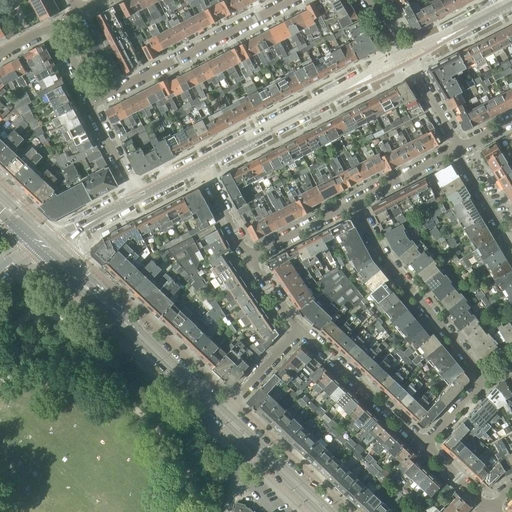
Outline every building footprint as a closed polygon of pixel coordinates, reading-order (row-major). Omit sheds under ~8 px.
[(60,13),(52,0),(28,0),(41,23),(60,13)] [(127,0),(120,4),(119,5),(126,18),(131,16),(138,30),(141,28),(142,28),(127,0)] [(137,0),(127,0),(142,28),(146,26),(145,25),(145,24),(144,24),(138,12),(142,10),(137,0)] [(147,0),(137,0),(142,10),(147,7),(150,14),(151,17),(152,19),(153,21),(158,19),(147,0)] [(158,1),(157,0),(147,0),(158,19),(161,17),(157,9),(157,10),(154,4),(158,1)] [(167,0),(157,0),(158,1),(160,0),(163,0),(168,9),(172,8),(167,0)] [(167,0),(172,8),(173,10),(177,8),(176,6),(173,1),(173,2),(172,0),(167,0)] [(196,16),(202,29),(211,25),(200,5),(200,3),(198,0),(197,0),(192,0),(193,2),(190,4),(192,9),(196,7),(200,14),(196,16)] [(210,5),(218,21),(226,16),(217,0),(215,0),(209,3),(210,5)] [(217,0),(226,16),(234,12),(228,0),(217,0)] [(228,0),(234,12),(242,8),(238,0),(228,0)] [(238,0),(242,8),(250,4),(248,0),(238,0)] [(318,0),(314,3),(318,11),(337,0),(318,0)] [(350,4),(347,0),(337,0),(318,11),(321,16),(320,17),(322,19),(325,17),(323,13),(327,11),(333,8),(335,12),(350,4)] [(428,0),(431,4),(439,19),(448,14),(440,0),(428,0)] [(452,0),(440,0),(448,14),(457,9),(452,0)] [(452,0),(457,9),(466,4),(464,0),(452,0)] [(407,1),(398,7),(412,30),(415,31),(421,28),(413,13),(409,6),(407,1)] [(200,5),(211,25),(218,21),(210,5),(206,7),(204,3),(200,5)] [(313,20),(317,18),(320,24),(322,29),(322,30),(322,29),(318,31),(321,35),(322,38),(330,34),(326,26),(324,23),(322,19),(320,17),(321,16),(318,11),(314,3),(305,7),(307,11),(313,20)] [(324,23),(326,26),(354,12),(350,4),(335,12),(331,14),(333,18),(324,23)] [(431,4),(422,9),(430,23),(439,19),(431,4)] [(116,6),(96,17),(101,27),(116,19),(113,13),(118,11),(116,6)] [(422,9),(413,13),(421,28),(430,23),(422,9)] [(300,14),(310,34),(314,32),(310,26),(315,23),(313,20),(307,11),(300,14)] [(185,13),(195,33),(202,29),(196,16),(192,18),(189,12),(185,13)] [(330,34),(332,33),(341,29),(359,20),(354,12),(326,26),(330,34)] [(180,24),(187,37),(195,33),(185,13),(181,15),(185,21),(180,24)] [(292,18),(299,32),(303,30),(306,36),(311,44),(313,43),(314,42),(313,39),(310,34),(300,14),(292,18)] [(295,42),(297,48),(299,51),(301,50),(305,48),(307,47),(306,45),(301,47),(298,40),(295,34),(299,32),(292,18),(284,23),(295,42)] [(101,27),(106,36),(121,28),(123,27),(121,23),(119,24),(116,19),(101,27)] [(169,22),(179,41),(187,37),(180,24),(178,19),(174,21),(173,20),(169,22)] [(344,35),(349,44),(368,34),(360,21),(348,27),(342,30),(344,35)] [(164,32),(171,45),(179,41),(169,22),(166,23),(169,30),(164,32)] [(277,27),(284,40),(288,38),(291,44),(295,42),(284,23),(277,27)] [(153,30),(163,50),(171,45),(164,32),(160,34),(155,24),(151,26),(153,30)] [(284,59),(286,58),(287,57),(283,48),(279,42),(284,40),(277,27),(269,30),(284,59)] [(106,36),(111,45),(126,38),(128,37),(125,32),(124,33),(121,28),(106,36)] [(3,33),(5,37),(7,40),(14,36),(10,29),(3,33)] [(332,33),(334,38),(335,39),(344,35),(342,30),(341,29),(332,33)] [(148,40),(156,54),(163,50),(153,30),(150,32),(153,38),(148,40)] [(276,63),(277,62),(284,59),(269,30),(261,34),(268,48),(272,46),(278,57),(274,59),(276,63)] [(495,35),(502,49),(511,44),(504,30),(495,35)] [(111,45),(116,55),(130,47),(136,44),(139,42),(136,37),(134,33),(131,35),(133,38),(127,41),(126,38),(111,45)] [(322,38),(325,42),(325,43),(334,38),(332,33),(330,34),(322,38)] [(254,38),(268,67),(276,63),(274,59),(270,61),(266,54),(270,52),(268,48),(261,34),(254,38)] [(349,44),(358,61),(378,50),(368,34),(349,44)] [(139,42),(146,56),(149,61),(157,57),(156,54),(148,40),(147,38),(143,40),(140,35),(136,37),(139,42)] [(485,40),(492,54),(502,49),(495,35),(485,40)] [(246,42),(253,56),(257,54),(264,69),(268,67),(254,38),(246,42)] [(322,38),(314,42),(313,43),(315,46),(315,47),(325,42),(322,38)] [(485,40),(476,44),(484,58),(492,54),(485,40)] [(238,47),(253,75),(258,72),(260,71),(259,67),(254,69),(248,58),(253,56),(246,42),(238,47)] [(315,46),(313,43),(311,44),(307,47),(305,48),(306,51),(315,46)] [(43,44),(17,58),(21,64),(46,51),(43,44)] [(340,48),(348,64),(352,62),(353,63),(358,61),(349,44),(340,48)] [(484,58),(476,44),(467,49),(475,63),(484,58)] [(116,55),(121,64),(135,56),(137,55),(135,51),(133,52),(130,47),(116,55)] [(244,68),(249,77),(250,76),(253,75),(238,47),(230,51),(237,64),(238,64),(238,63),(241,62),(244,68)] [(330,53),(340,70),(344,68),(345,66),(348,64),(340,48),(330,53)] [(458,53),(466,68),(475,63),(467,49),(458,53)] [(50,58),(46,51),(21,64),(23,68),(26,66),(28,64),(30,68),(36,66),(50,58)] [(233,66),(237,64),(230,51),(222,55),(234,77),(234,76),(235,76),(236,79),(239,78),(233,66)] [(321,58),(330,74),(333,72),(335,73),(340,70),(330,53),(321,58)] [(459,78),(459,77),(456,73),(466,68),(458,53),(448,59),(455,72),(456,73),(459,78)] [(235,78),(234,76),(234,77),(222,55),(215,59),(222,72),(226,70),(229,76),(231,80),(235,78)] [(135,56),(121,64),(126,73),(149,61),(146,56),(141,58),(142,59),(140,60),(139,60),(140,61),(138,61),(137,59),(135,56)] [(14,62),(11,63),(23,86),(24,88),(26,86),(21,76),(26,74),(23,68),(21,64),(17,58),(14,59),(14,62)] [(26,75),(28,78),(53,64),(50,58),(36,66),(38,69),(30,74),(30,73),(26,75)] [(286,58),(284,59),(277,62),(279,66),(288,61),(286,58)] [(312,63),(321,80),(326,77),(326,76),(330,74),(321,58),(312,63)] [(218,74),(222,72),(215,59),(207,62),(218,82),(221,81),(218,74)] [(303,67),(311,83),(315,82),(316,82),(321,80),(312,63),(310,59),(301,64),(303,67)] [(448,59),(439,64),(446,76),(455,72),(448,59)] [(498,66),(501,72),(510,67),(511,67),(509,62),(508,60),(499,64),(499,65),(498,66)] [(218,84),(218,82),(207,62),(199,67),(206,80),(208,84),(211,82),(214,86),(218,84)] [(277,62),(276,63),(268,67),(269,70),(270,71),(272,70),(279,66),(277,62)] [(11,63),(3,67),(11,81),(15,79),(17,84),(19,87),(23,86),(11,63)] [(36,77),(39,83),(44,80),(58,73),(53,64),(28,78),(29,81),(36,77)] [(428,73),(434,83),(446,76),(439,64),(429,69),(428,73)] [(3,67),(0,68),(0,80),(3,85),(4,85),(7,83),(10,88),(12,90),(15,88),(14,86),(13,86),(11,81),(3,67)] [(202,82),(206,80),(199,67),(192,71),(202,90),(206,89),(202,82)] [(294,72),(303,89),(307,87),(308,85),(311,83),(303,67),(294,72)] [(501,72),(503,76),(511,72),(510,67),(501,72)] [(205,95),(202,90),(192,71),(184,75),(191,88),(195,86),(200,97),(196,99),(199,103),(202,101),(203,101),(204,101),(207,99),(205,95)] [(285,77),(293,93),(296,91),(298,92),(303,89),(294,72),(285,77)] [(434,83),(445,101),(460,93),(475,85),(472,81),(470,76),(466,78),(461,81),(459,77),(459,78),(456,73),(455,72),(446,76),(434,83)] [(501,72),(493,76),(492,76),(495,81),(504,77),(503,76),(501,72)] [(38,83),(42,90),(61,80),(58,73),(44,80),(39,83),(38,83)] [(187,90),(191,88),(184,75),(177,78),(187,98),(189,103),(193,101),(187,90)] [(486,79),(483,81),(486,86),(495,82),(495,81),(492,76),(486,79)] [(275,82),(284,99),(289,96),(289,95),(293,93),(285,77),(275,82)] [(475,85),(480,83),(482,82),(479,77),(472,81),(475,85)] [(183,100),(187,98),(177,78),(169,83),(176,96),(180,94),(183,100)] [(176,96),(169,83),(167,79),(159,83),(169,102),(174,112),(176,115),(184,111),(182,108),(178,110),(172,98),(176,96)] [(42,90),(36,93),(38,98),(46,94),(64,85),(61,80),(42,90)] [(231,86),(233,90),(242,85),(240,81),(237,83),(231,86)] [(394,87),(403,104),(404,106),(404,108),(407,114),(410,120),(424,112),(405,81),(394,87)] [(482,82),(480,83),(484,91),(488,90),(486,86),(483,81),(482,82)] [(266,87),(274,103),(278,101),(280,101),(284,99),(275,82),(266,87)] [(165,104),(169,102),(159,83),(151,87),(165,112),(168,110),(165,104)] [(219,87),(220,87),(222,91),(230,87),(228,84),(227,83),(219,87)] [(46,94),(50,102),(68,92),(64,85),(46,94)] [(222,91),(223,94),(226,93),(233,90),(231,86),(230,87),(222,91)] [(166,116),(165,112),(151,87),(144,91),(151,104),(155,102),(161,114),(163,118),(166,116)] [(257,92),(266,109),(271,106),(271,104),(274,103),(266,87),(257,92)] [(389,91),(386,93),(394,108),(403,104),(394,87),(390,89),(389,91)] [(511,92),(510,89),(501,94),(509,108),(511,106),(511,92)] [(153,108),(151,104),(144,91),(136,95),(146,115),(148,117),(151,115),(148,110),(153,108)] [(222,91),(214,95),(213,96),(214,99),(223,94),(222,91)] [(50,102),(54,109),(72,100),(68,92),(50,102)] [(257,92),(247,96),(256,112),(258,111),(259,112),(266,109),(257,92)] [(381,94),(376,96),(385,113),(394,108),(386,93),(383,94),(381,94)] [(450,110),(461,104),(465,102),(460,93),(445,101),(446,101),(450,110)] [(501,94),(493,98),(500,113),(509,108),(501,94)] [(143,117),(146,115),(136,95),(128,99),(135,113),(140,110),(143,117)] [(247,96),(239,101),(247,118),(252,116),(253,114),(256,112),(247,96)] [(371,100),(368,102),(376,118),(385,113),(376,96),(372,99),(371,100)] [(18,103),(15,106),(14,107),(16,110),(27,104),(31,102),(28,97),(21,101),(18,103)] [(493,98),(483,103),(491,118),(500,113),(493,98)] [(131,115),(135,113),(128,99),(121,103),(133,126),(136,124),(131,115)] [(189,103),(191,107),(194,106),(198,103),(199,103),(196,99),(189,103)] [(54,109),(58,117),(76,108),(72,100),(54,109)] [(239,101),(229,106),(238,122),(241,120),(243,121),(247,118),(239,101)] [(362,103),(358,106),(367,123),(376,118),(368,102),(364,104),(362,103)] [(129,129),(133,126),(121,103),(113,107),(120,121),(124,118),(127,125),(129,129)] [(181,107),(182,108),(184,111),(185,110),(189,109),(191,107),(189,103),(181,107)] [(483,103),(474,108),(481,123),(491,118),(483,103)] [(16,110),(20,115),(22,118),(30,112),(31,111),(27,104),(16,110)] [(461,104),(450,110),(452,110),(463,130),(465,131),(473,127),(466,112),(465,113),(464,111),(461,104)] [(219,108),(220,111),(229,128),(234,125),(234,123),(238,122),(229,106),(226,108),(225,105),(219,108)] [(353,110),(349,112),(357,128),(367,123),(358,106),(353,108),(353,110)] [(116,123),(120,121),(113,107),(105,111),(117,135),(121,133),(119,129),(116,123)] [(76,108),(58,117),(51,120),(55,128),(62,125),(80,115),(76,108)] [(474,108),(466,112),(473,127),(481,123),(474,108)] [(185,110),(184,111),(176,115),(178,119),(187,114),(185,110)] [(220,111),(211,115),(219,131),(223,130),(224,130),(229,128),(220,111)] [(4,117),(1,115),(0,113),(0,121),(2,120),(7,125),(10,123),(11,124),(16,119),(9,112),(4,117)] [(27,124),(35,120),(30,112),(22,118),(27,124)] [(344,113),(340,115),(348,132),(357,128),(349,112),(346,114),(344,113)] [(399,118),(402,123),(407,121),(410,120),(407,114),(400,118),(399,118)] [(23,128),(24,129),(28,125),(27,124),(22,118),(20,115),(16,119),(11,124),(19,132),(23,128)] [(61,131),(63,134),(84,123),(80,115),(62,125),(64,129),(61,131)] [(211,115),(202,120),(211,137),(215,135),(216,133),(219,131),(211,115)] [(334,119),(331,121),(339,137),(348,132),(340,115),(335,118),(334,119)] [(390,123),(391,125),(393,128),(402,123),(399,118),(390,123)] [(32,131),(33,130),(38,127),(40,126),(36,119),(35,120),(27,124),(28,125),(31,130),(32,131)] [(190,121),(193,125),(201,141),(204,139),(206,140),(211,137),(202,120),(201,121),(200,120),(195,122),(194,119),(190,121)] [(326,122),(321,125),(330,142),(339,137),(331,121),(327,123),(326,122)] [(66,142),(73,138),(88,131),(84,123),(63,134),(66,142)] [(151,123),(143,127),(145,131),(151,128),(153,127),(151,124),(151,123)] [(430,132),(427,133),(434,147),(442,143),(431,124),(427,126),(430,132)] [(193,125),(183,130),(192,147),(197,145),(198,143),(201,141),(193,125)] [(316,129),(312,131),(321,147),(330,142),(321,125),(316,127),(316,129)] [(142,126),(134,130),(137,135),(145,131),(143,127),(142,126)] [(38,127),(33,130),(37,138),(42,135),(38,127)] [(151,128),(145,131),(149,138),(155,135),(151,128)] [(397,134),(400,140),(411,160),(418,156),(411,141),(407,144),(404,137),(401,132),(399,128),(395,129),(397,134)] [(397,134),(395,129),(387,134),(389,138),(397,134)] [(134,130),(127,133),(130,139),(135,136),(137,135),(134,130)] [(183,130),(174,135),(183,151),(186,149),(188,149),(192,147),(183,130)] [(419,130),(416,131),(426,152),(434,147),(427,133),(422,136),(419,130)] [(0,154),(19,135),(14,131),(9,136),(4,132),(0,136),(0,135),(0,154)] [(69,146),(71,149),(92,138),(88,131),(73,138),(75,143),(69,146)] [(137,135),(135,136),(151,168),(162,163),(150,140),(149,138),(145,131),(137,135)] [(307,132),(303,135),(311,152),(321,147),(312,131),(309,133),(307,132)] [(415,139),(411,141),(418,156),(426,152),(416,131),(412,133),(415,139)] [(130,139),(127,133),(122,136),(121,133),(117,135),(121,143),(130,139)] [(40,140),(42,144),(49,140),(46,134),(38,138),(39,140),(40,140)] [(3,169),(3,170),(17,155),(12,151),(23,139),(19,135),(0,154),(0,168),(1,169),(3,169)] [(155,137),(150,140),(162,163),(164,162),(164,161),(174,157),(165,139),(163,135),(156,139),(155,137)] [(174,135),(165,139),(174,157),(179,154),(179,152),(183,151),(174,135)] [(297,139),(294,141),(302,157),(311,152),(303,135),(298,137),(297,139)] [(151,168),(135,136),(130,139),(121,143),(137,173),(140,173),(140,174),(151,168)] [(78,150),(81,154),(96,146),(92,138),(71,149),(72,153),(78,150)] [(365,142),(363,139),(354,143),(356,147),(360,146),(363,144),(365,142)] [(400,147),(395,149),(403,164),(411,160),(400,140),(397,141),(400,147)] [(289,142),(284,144),(293,161),(302,157),(294,141),(291,142),(289,142)] [(47,151),(48,152),(52,150),(48,142),(42,145),(43,146),(47,151)] [(382,152),(378,154),(387,172),(395,168),(383,145),(382,142),(378,144),(381,149),(382,152)] [(387,143),(383,145),(395,168),(403,164),(395,149),(391,152),(388,145),(387,143)] [(485,157),(487,161),(501,153),(502,152),(497,143),(495,143),(485,148),(482,150),(482,151),(481,151),(482,152),(481,154),(483,157),(485,157)] [(279,148),(276,150),(284,166),(293,161),(284,144),(280,146),(279,148)] [(344,148),(345,149),(347,152),(348,152),(351,150),(352,150),(354,148),(352,144),(344,148)] [(367,160),(363,162),(370,176),(378,172),(365,147),(363,144),(360,146),(364,154),(367,160)] [(368,145),(365,147),(378,172),(381,171),(383,174),(387,172),(378,154),(374,156),(371,150),(368,145)] [(63,160),(67,167),(72,164),(87,157),(98,151),(96,146),(81,154),(67,161),(63,160)] [(8,174),(13,178),(37,153),(32,148),(23,158),(19,153),(17,155),(3,170),(4,170),(4,172),(6,175),(7,175),(8,174)] [(336,153),(336,154),(337,157),(343,154),(345,153),(347,152),(345,149),(336,153)] [(271,151),(266,154),(275,171),(284,166),(276,150),(272,152),(271,151)] [(98,151),(87,157),(90,162),(101,156),(98,151)] [(65,152),(60,155),(63,160),(67,161),(81,154),(68,157),(65,152)] [(21,187),(22,187),(35,173),(31,168),(42,157),(37,153),(13,178),(17,182),(17,184),(19,187),(21,187)] [(491,167),(493,171),(507,163),(501,153),(487,161),(488,162),(487,164),(489,167),(491,167)] [(261,158),(257,159),(266,175),(275,171),(266,154),(261,156),(261,158)] [(53,158),(56,162),(59,167),(62,170),(67,167),(63,160),(60,155),(53,158)] [(351,158),(362,180),(370,176),(363,162),(359,164),(355,156),(354,155),(351,157),(351,158)] [(81,181),(91,200),(116,187),(114,184),(115,183),(102,158),(96,162),(100,171),(97,173),(98,175),(91,179),(89,176),(81,181)] [(336,158),(332,160),(347,188),(355,184),(347,170),(343,172),(340,166),(336,158)] [(351,168),(347,170),(355,184),(362,180),(351,158),(348,159),(347,159),(351,168)] [(252,161),(248,163),(257,180),(266,175),(257,159),(254,161),(252,161)] [(336,176),(332,178),(339,192),(347,188),(332,160),(329,162),(333,170),(336,176)] [(242,167),(239,169),(248,185),(257,180),(248,163),(243,165),(242,167)] [(308,167),(308,168),(310,171),(312,170),(317,168),(319,167),(317,163),(308,167)] [(495,176),(497,180),(511,171),(507,163),(493,171),(495,175),(495,176)] [(62,170),(71,188),(80,205),(91,200),(81,181),(72,164),(67,167),(62,170)] [(437,183),(439,187),(440,187),(442,186),(442,185),(456,176),(450,166),(443,171),(442,170),(434,175),(439,182),(437,183)] [(299,172),(301,176),(302,176),(306,173),(310,171),(308,168),(299,172)] [(321,184),(316,186),(324,200),(331,196),(321,176),(317,168),(312,170),(316,178),(317,178),(321,184)] [(233,172),(230,174),(239,190),(248,185),(239,169),(237,169),(234,170),(233,172)] [(27,192),(31,196),(52,174),(47,170),(40,177),(35,173),(22,187),(23,188),(23,190),(22,190),(25,192),(27,192)] [(502,185),(504,189),(511,183),(511,171),(497,180),(500,185),(502,185)] [(290,177),(291,178),(292,181),(301,176),(299,172),(290,177)] [(221,179),(236,209),(246,204),(244,201),(239,190),(230,174),(230,173),(221,177),(221,179)] [(302,176),(306,184),(316,204),(324,200),(316,186),(312,188),(310,183),(311,182),(306,173),(302,176)] [(40,207),(53,192),(54,191),(50,186),(57,179),(52,174),(31,196),(35,200),(35,202),(40,207)] [(321,176),(331,196),(339,192),(332,178),(330,174),(325,176),(325,174),(321,176)] [(444,192),(447,197),(464,187),(457,176),(456,177),(456,176),(442,185),(442,186),(440,187),(439,187),(438,187),(442,194),(444,192)] [(425,179),(414,185),(423,202),(424,205),(435,200),(427,183),(425,179)] [(305,192),(301,194),(303,198),(311,212),(315,209),(313,206),(316,204),(306,184),(302,186),(305,192)] [(414,185),(403,191),(411,206),(418,203),(419,205),(423,202),(414,185)] [(274,190),(272,187),(272,186),(263,191),(265,195),(269,193),(274,190)] [(451,200),(454,206),(470,197),(464,187),(447,197),(449,201),(451,200)] [(53,192),(40,207),(52,218),(55,218),(80,205),(71,188),(57,196),(53,192)] [(186,196),(183,197),(192,215),(198,227),(200,231),(216,222),(199,189),(198,189),(198,190),(186,196)] [(294,191),(291,193),(303,216),(311,212),(303,198),(301,194),(297,196),(296,194),(295,194),(294,191)] [(403,191),(392,196),(400,212),(407,208),(408,210),(412,208),(411,206),(403,191)] [(276,212),(272,214),(279,228),(287,224),(275,200),(273,196),(271,194),(271,192),(267,194),(268,196),(271,202),(276,212)] [(292,204),(287,206),(295,220),(303,216),(291,193),(287,195),(288,197),(292,204)] [(392,196),(383,201),(392,219),(395,217),(394,215),(400,212),(392,196)] [(177,202),(174,203),(182,220),(192,215),(183,197),(177,200),(177,202)] [(455,215),(457,219),(474,209),(472,204),(473,203),(470,197),(454,206),(453,207),(456,214),(455,215)] [(278,199),(275,200),(287,224),(295,220),(287,206),(283,208),(280,202),(278,199)] [(392,219),(383,201),(371,207),(379,223),(386,219),(387,221),(392,219)] [(168,205),(163,207),(172,225),(182,220),(174,203),(170,205),(168,205)] [(257,205),(258,207),(271,232),(279,228),(272,214),(270,210),(266,212),(261,203),(257,205)] [(236,209),(240,216),(251,210),(247,204),(246,204),(236,209)] [(158,212),(154,214),(163,230),(172,225),(163,207),(158,210),(158,212)] [(258,216),(254,218),(257,222),(264,236),(271,232),(258,207),(255,209),(258,216)] [(429,215),(431,220),(435,217),(442,213),(440,209),(429,215)] [(461,222),(465,228),(480,219),(474,209),(457,219),(460,223),(461,222)] [(404,219),(406,222),(417,216),(415,213),(404,219)] [(149,215),(144,217),(153,235),(163,230),(154,214),(150,215),(149,215)] [(138,222),(135,224),(143,240),(153,235),(144,217),(139,220),(138,222)] [(330,245),(332,245),(330,239),(354,227),(350,220),(348,220),(348,219),(320,234),(324,242),(325,242),(331,253),(330,254),(334,262),(337,260),(336,256),(333,251),(330,245)] [(467,235),(470,239),(487,229),(480,219),(465,228),(469,234),(467,235)] [(435,226),(434,225),(432,220),(423,225),(426,231),(435,226)] [(102,266),(129,238),(138,247),(142,251),(147,246),(143,240),(135,224),(134,222),(113,233),(103,239),(102,238),(98,243),(97,244),(91,250),(92,250),(92,255),(91,255),(92,256),(102,265),(102,266)] [(257,222),(246,228),(253,242),(264,236),(257,222)] [(392,248),(406,236),(402,230),(404,229),(402,225),(400,226),(396,228),(392,230),(385,234),(392,248)] [(108,230),(110,234),(118,231),(116,226),(108,230)] [(198,227),(188,232),(190,236),(200,231),(198,227)] [(339,241),(341,247),(359,237),(354,227),(330,239),(332,245),(339,241)] [(445,240),(446,240),(451,237),(452,236),(451,236),(454,235),(452,232),(447,235),(445,233),(446,232),(443,227),(438,231),(440,233),(442,236),(445,240)] [(204,236),(209,245),(213,243),(214,244),(219,242),(218,240),(224,237),(220,229),(204,236)] [(474,242),(478,249),(493,240),(487,229),(470,239),(472,243),(474,242)] [(188,232),(179,237),(181,241),(190,236),(188,232)] [(334,262),(330,254),(324,242),(320,234),(311,238),(319,252),(322,258),(326,256),(330,264),(333,263),(334,262)] [(392,248),(399,257),(414,244),(411,240),(410,242),(406,236),(392,248)] [(179,237),(169,242),(171,246),(181,241),(179,237)] [(211,249),(213,254),(228,246),(224,237),(218,240),(219,242),(214,244),(213,243),(209,245),(203,247),(205,252),(211,249)] [(345,253),(347,257),(365,248),(359,237),(341,247),(342,247),(344,246),(347,253),(345,253)] [(452,250),(457,247),(451,237),(446,240),(452,250)] [(109,270),(113,274),(138,247),(129,238),(102,266),(107,270),(109,270)] [(199,278),(196,274),(197,273),(198,272),(196,270),(199,262),(195,253),(199,251),(191,238),(168,250),(169,252),(178,262),(184,270),(188,274),(191,277),(194,281),(199,289),(200,288),(204,286),(201,281),(203,279),(201,276),(199,278)] [(313,263),(317,271),(318,270),(319,270),(322,268),(318,260),(315,254),(319,252),(311,238),(302,243),(313,263)] [(499,250),(493,240),(478,249),(471,253),(477,263),(482,260),(499,250)] [(171,246),(169,242),(160,247),(162,251),(171,246)] [(407,266),(423,252),(425,251),(417,242),(414,244),(399,257),(407,266)] [(317,271),(313,263),(302,243),(296,246),(299,254),(302,260),(301,261),(302,262),(305,267),(310,264),(314,273),(317,271)] [(122,282),(138,265),(150,253),(147,246),(142,251),(138,247),(113,274),(115,275),(115,277),(119,282),(121,282),(122,282)] [(209,260),(213,267),(217,264),(218,266),(223,263),(222,261),(226,258),(225,256),(231,252),(228,246),(213,254),(209,256),(211,259),(209,260)] [(300,259),(301,261),(302,260),(299,254),(296,246),(267,261),(267,264),(271,270),(288,259),(288,260),(294,257),(296,262),(297,261),(300,259)] [(458,260),(459,260),(463,257),(457,247),(452,250),(454,253),(456,256),(458,260)] [(361,280),(363,283),(379,270),(372,261),(371,259),(365,248),(347,257),(349,262),(351,261),(355,268),(356,267),(359,271),(358,273),(362,278),(361,280)] [(168,250),(157,255),(156,256),(160,260),(162,258),(169,252),(168,250)] [(486,263),(490,270),(505,261),(499,250),(482,260),(484,264),(486,263)] [(199,262),(203,260),(199,251),(195,253),(199,262)] [(414,269),(417,273),(433,260),(430,256),(428,258),(423,252),(407,266),(411,271),(414,269)] [(215,277),(218,275),(232,266),(226,258),(222,261),(223,263),(218,266),(217,264),(213,267),(208,271),(210,274),(212,272),(215,277)] [(271,270),(277,279),(292,269),(288,264),(290,263),(288,260),(288,259),(271,270)] [(417,273),(425,282),(439,271),(434,265),(436,263),(433,260),(417,273)] [(128,287),(131,290),(156,265),(152,261),(143,270),(138,265),(122,282),(122,283),(123,283),(122,284),(127,289),(128,287)] [(492,277),(495,281),(511,271),(505,261),(490,270),(494,276),(492,277)] [(184,270),(178,262),(173,267),(180,274),(184,270)] [(140,301),(154,286),(157,283),(152,279),(161,269),(156,265),(131,290),(136,295),(136,297),(140,301)] [(218,275),(224,283),(228,280),(229,281),(233,278),(232,277),(237,274),(232,266),(218,275)] [(277,279),(284,290),(301,279),(298,275),(297,276),(292,269),(277,279)] [(192,279),(191,277),(188,274),(184,270),(180,274),(188,283),(192,279)] [(317,329),(319,331),(341,308),(343,305),(348,301),(354,307),(357,304),(361,301),(364,299),(340,270),(339,271),(336,272),(331,275),(325,278),(323,279),(321,280),(316,283),(323,293),(319,296),(298,310),(303,317),(304,317),(313,325),(312,326),(317,329)] [(370,293),(370,294),(387,280),(379,270),(363,283),(367,287),(368,286),(373,291),(370,293)] [(425,282),(433,291),(448,278),(445,275),(444,276),(439,271),(425,282)] [(492,283),(499,293),(511,285),(511,271),(495,281),(492,283)] [(224,283),(229,291),(243,282),(237,274),(232,277),(233,278),(229,281),(228,280),(224,283)] [(284,290),(292,301),(307,291),(302,284),(312,278),(309,274),(301,279),(284,290)] [(146,305),(150,309),(175,283),(170,278),(159,290),(154,286),(140,301),(144,305),(146,305)] [(433,291),(440,300),(454,289),(449,283),(451,282),(448,278),(433,291)] [(373,301),(376,304),(392,292),(384,283),(387,280),(370,294),(375,299),(373,301)] [(197,294),(201,291),(200,290),(199,289),(194,281),(191,284),(197,294)] [(223,295),(229,303),(239,296),(239,297),(244,294),(243,292),(247,289),(243,282),(229,291),(223,295)] [(154,315),(158,319),(173,303),(168,299),(180,287),(175,283),(150,309),(155,313),(154,315)] [(505,295),(509,301),(511,298),(511,285),(499,293),(499,294),(501,297),(505,295)] [(203,294),(204,296),(209,293),(206,289),(204,286),(200,288),(200,289),(200,290),(201,291),(201,292),(203,294)] [(237,303),(240,307),(253,298),(247,289),(243,292),(244,294),(239,297),(239,296),(229,303),(232,307),(237,303)] [(440,300),(448,310),(463,297),(460,293),(459,295),(454,289),(440,300)] [(201,292),(201,291),(195,296),(203,303),(207,300),(204,296),(203,294),(201,292)] [(292,301),(298,310),(319,296),(316,293),(311,296),(307,291),(292,301)] [(383,310),(385,312),(399,301),(392,292),(376,304),(378,307),(377,308),(380,313),(383,310)] [(484,296),(480,299),(482,302),(483,302),(487,309),(492,306),(488,300),(487,299),(486,299),(484,296)] [(448,316),(453,322),(466,310),(469,308),(465,302),(466,301),(463,297),(448,310),(451,314),(448,316)] [(240,318),(245,315),(250,312),(250,313),(255,310),(253,308),(258,305),(253,298),(240,307),(242,311),(237,314),(240,318)] [(203,303),(210,310),(212,308),(210,304),(207,300),(203,303)] [(165,321),(168,324),(181,311),(185,307),(181,303),(180,305),(175,301),(173,303),(158,319),(162,322),(165,321)] [(215,312),(219,309),(214,301),(210,304),(212,308),(215,312)] [(361,301),(357,304),(363,311),(367,309),(364,305),(364,304),(361,301)] [(388,319),(391,323),(407,310),(399,301),(385,312),(390,318),(388,319)] [(245,315),(250,323),(264,314),(258,305),(253,308),(255,310),(250,313),(250,312),(245,315)] [(337,326),(334,324),(339,319),(339,318),(341,315),(342,316),(348,309),(343,305),(341,308),(319,331),(326,337),(337,326)] [(185,307),(181,311),(168,324),(168,325),(168,327),(170,330),(172,329),(175,331),(192,314),(185,307)] [(453,322),(460,331),(475,318),(473,314),(474,313),(470,307),(469,308),(466,310),(453,322)] [(216,320),(219,318),(215,312),(212,308),(210,310),(209,311),(216,320)] [(215,312),(219,318),(220,320),(224,317),(219,309),(215,312)] [(181,337),(183,339),(196,325),(198,323),(203,318),(195,310),(192,314),(175,331),(175,332),(175,334),(178,337),(181,337)] [(396,325),(401,331),(415,319),(407,310),(391,323),(394,326),(396,325)] [(332,343),(338,349),(354,333),(352,330),(365,317),(361,313),(357,318),(356,317),(332,343)] [(252,333),(256,331),(260,328),(261,329),(265,326),(264,324),(268,320),(264,314),(250,323),(253,327),(249,329),(252,333)] [(326,337),(332,343),(356,317),(353,314),(347,320),(344,323),(344,324),(340,329),(337,326),(326,337)] [(224,326),(226,328),(231,324),(229,320),(228,321),(225,317),(224,317),(220,320),(224,326)] [(486,320),(490,326),(494,323),(490,317),(486,320)] [(221,329),(224,326),(220,320),(219,318),(216,320),(214,321),(221,329)] [(460,331),(468,340),(481,329),(477,323),(478,322),(475,318),(460,331)] [(404,338),(407,341),(422,329),(415,319),(401,331),(405,337),(404,338)] [(499,331),(501,335),(506,342),(507,344),(511,341),(511,327),(509,323),(507,319),(500,323),(501,325),(497,327),(497,328),(499,331)] [(256,331),(261,338),(275,329),(268,320),(264,324),(265,326),(261,329),(260,328),(256,331)] [(226,328),(227,329),(232,333),(233,334),(236,332),(231,324),(226,328)] [(188,343),(190,346),(203,332),(196,325),(183,339),(183,342),(185,344),(188,343)] [(232,333),(227,329),(224,333),(227,335),(221,341),(223,343),(232,333)] [(261,338),(257,341),(263,351),(278,335),(275,329),(261,338)] [(338,349),(345,355),(367,332),(363,329),(357,335),(357,336),(354,333),(338,349)] [(413,352),(416,349),(433,335),(430,338),(422,329),(407,341),(410,345),(408,347),(413,352)] [(468,340),(475,349),(491,337),(488,333),(486,334),(481,329),(468,340)] [(195,350),(198,353),(211,340),(203,332),(190,346),(191,347),(191,349),(193,351),(195,350)] [(345,355),(352,362),(367,345),(364,342),(365,341),(365,342),(370,336),(367,332),(345,355)] [(420,362),(425,357),(441,344),(433,335),(416,349),(416,350),(415,350),(419,355),(412,361),(416,366),(416,365),(420,362)] [(491,337),(475,349),(483,359),(490,353),(491,354),(498,349),(492,342),(494,340),(491,337)] [(202,358),(206,361),(219,347),(211,340),(198,353),(199,354),(198,356),(200,358),(202,358)] [(220,378),(221,377),(244,353),(248,348),(247,348),(243,344),(240,341),(239,340),(234,346),(229,351),(226,354),(213,368),(212,369),(220,377),(219,377),(220,378)] [(352,362),(358,368),(380,345),(379,344),(380,342),(378,340),(370,348),(367,345),(352,362)] [(248,348),(244,353),(253,361),(263,351),(257,341),(247,348),(248,348)] [(358,368),(364,374),(375,362),(372,359),(377,354),(383,348),(385,350),(388,346),(383,341),(380,345),(358,368)] [(430,360),(434,365),(448,354),(441,344),(425,357),(428,361),(430,360)] [(300,346),(294,353),(314,372),(320,365),(312,357),(300,346)] [(210,365),(213,368),(226,354),(219,347),(206,361),(206,363),(208,365),(210,365)] [(244,353),(221,377),(230,386),(253,361),(244,353)] [(294,353),(287,360),(299,371),(303,367),(311,375),(314,372),(294,353)] [(364,374),(371,380),(393,357),(389,354),(383,360),(378,365),(375,362),(364,374)] [(437,372),(440,376),(456,363),(448,354),(434,365),(439,371),(437,372)] [(377,386),(384,392),(400,376),(409,366),(412,362),(406,356),(402,360),(405,363),(403,366),(402,366),(396,372),(396,373),(391,378),(388,375),(377,386)] [(371,380),(377,386),(388,375),(393,369),(390,366),(396,360),(393,357),(371,380)] [(287,360),(281,366),(297,382),(302,386),(304,383),(302,380),(302,381),(295,375),(299,371),(287,360)] [(445,378),(449,384),(463,372),(456,363),(440,376),(443,380),(445,378)] [(304,383),(302,386),(299,388),(299,389),(302,391),(305,388),(312,380),(316,383),(327,372),(320,365),(314,372),(311,375),(304,383)] [(281,366),(275,373),(284,382),(286,384),(290,380),(294,384),(297,382),(281,366)] [(384,392),(390,398),(401,387),(398,384),(412,369),(409,366),(400,376),(384,392)] [(327,372),(316,383),(312,388),(318,394),(323,390),(334,378),(327,372)] [(451,386),(440,397),(447,404),(469,381),(468,381),(468,379),(469,379),(463,372),(449,384),(451,386)] [(275,373),(266,382),(275,391),(280,386),(284,382),(275,373)] [(390,398),(397,404),(412,388),(418,381),(421,378),(419,376),(418,377),(417,376),(404,390),(401,387),(390,398)] [(334,378),(323,390),(326,393),(322,397),(325,400),(340,384),(334,378)] [(397,404),(403,411),(414,399),(411,396),(416,391),(422,385),(418,381),(412,388),(397,404)] [(432,381),(429,384),(435,389),(438,386),(432,381)] [(498,385),(495,389),(503,397),(511,411),(511,402),(511,403),(508,398),(511,395),(504,381),(498,385)] [(252,408),(256,411),(270,396),(275,391),(266,382),(247,402),(253,408),(252,408)] [(340,384),(325,400),(328,403),(332,398),(336,402),(347,390),(340,384)] [(495,389),(480,404),(496,420),(499,417),(494,413),(499,408),(502,405),(506,411),(505,411),(510,419),(511,417),(511,411),(503,397),(495,389)] [(347,390),(336,402),(339,405),(335,410),(338,412),(353,396),(347,390)] [(403,411),(410,417),(431,394),(428,391),(417,402),(414,399),(403,411)] [(410,417),(416,423),(427,411),(424,408),(434,397),(431,394),(410,417)] [(301,399),(307,404),(308,406),(312,401),(305,395),(301,399)] [(256,411),(264,418),(278,404),(270,396),(256,411)] [(353,396),(338,412),(341,415),(345,411),(349,414),(360,402),(353,396)] [(307,404),(301,399),(299,397),(295,401),(303,408),(307,404)] [(427,411),(416,423),(422,428),(424,428),(447,404),(440,397),(427,411)] [(360,402),(349,414),(352,418),(346,424),(349,427),(366,408),(360,402)] [(264,418),(272,426),(286,411),(281,406),(278,404),(264,418)] [(480,404),(474,411),(485,422),(488,419),(494,423),(496,420),(480,404)] [(366,408),(349,427),(352,430),(358,423),(362,427),(373,415),(366,408)] [(272,426),(280,433),(297,414),(293,418),(286,411),(272,426)] [(474,411),(468,417),(488,436),(494,441),(497,439),(482,425),(485,422),(474,411)] [(280,433),(287,441),(301,426),(297,421),(301,417),(297,414),(280,433)] [(323,419),(327,424),(331,420),(325,414),(321,418),(323,419)] [(373,415),(362,427),(365,430),(359,437),(362,439),(364,437),(379,421),(373,415)] [(440,446),(447,452),(461,437),(462,437),(468,430),(473,435),(474,434),(477,431),(482,436),(486,439),(488,436),(468,417),(440,446)] [(327,430),(330,427),(327,424),(323,419),(320,422),(327,430)] [(327,424),(330,427),(331,427),(334,430),(338,425),(331,419),(331,420),(327,424)] [(379,421),(364,437),(367,440),(371,435),(375,439),(386,427),(379,421)] [(506,435),(511,431),(508,426),(506,423),(501,426),(503,429),(506,435)] [(287,441),(295,448),(309,433),(301,426),(287,441)] [(334,430),(335,430),(341,436),(345,432),(338,426),(334,430)] [(386,427),(375,439),(378,442),(371,450),(374,452),(392,433),(386,427)] [(502,437),(506,435),(503,429),(497,432),(502,437)] [(447,452),(453,458),(465,446),(462,443),(469,436),(472,439),(475,436),(474,434),(473,435),(468,430),(462,437),(461,437),(447,452)] [(295,448),(303,456),(317,441),(309,433),(295,448)] [(392,433),(374,452),(377,455),(384,448),(387,451),(399,439),(392,433)] [(335,437),(343,444),(346,441),(338,434),(335,437)] [(399,439),(387,451),(391,455),(387,459),(390,461),(405,445),(399,439)] [(501,440),(497,442),(511,468),(511,452),(509,455),(501,440)] [(303,456),(311,463),(325,448),(317,441),(303,456)] [(343,445),(352,452),(355,449),(346,441),(343,444),(343,445)] [(460,464),(466,470),(478,458),(475,456),(484,445),(480,442),(475,449),(460,464)] [(498,461),(498,462),(504,471),(506,475),(511,471),(511,468),(497,442),(493,444),(502,459),(498,461)] [(354,448),(360,454),(364,450),(358,444),(354,448)] [(405,445),(390,461),(387,464),(390,467),(397,460),(400,463),(412,451),(405,445)] [(453,458),(460,464),(475,449),(472,446),(468,449),(465,446),(453,458)] [(311,463),(319,470),(333,456),(325,448),(311,463)] [(355,449),(352,452),(359,459),(362,456),(355,449)] [(412,451),(400,463),(404,467),(397,474),(400,477),(418,458),(412,451)] [(466,470),(473,476),(487,461),(492,456),(489,453),(484,458),(481,455),(478,458),(466,470)] [(319,470),(327,478),(341,463),(333,456),(319,470)] [(418,458),(400,477),(399,478),(406,484),(422,467),(419,464),(421,463),(417,459),(418,458)] [(473,476),(479,483),(491,471),(490,470),(487,467),(490,464),(487,461),(473,476)] [(491,471),(479,483),(485,488),(487,488),(502,473),(504,471),(498,462),(490,470),(491,471)] [(327,478),(335,485),(348,470),(341,463),(327,478)] [(378,471),(379,473),(382,470),(375,463),(372,466),(378,471)] [(406,484),(398,491),(401,494),(406,488),(407,489),(413,481),(417,485),(428,473),(422,467),(406,484)] [(335,485),(343,493),(357,479),(348,470),(335,485)] [(428,473),(417,485),(421,488),(414,495),(417,498),(419,495),(435,479),(428,473)] [(343,493),(351,501),(365,486),(357,479),(343,493)] [(435,479),(419,495),(422,498),(426,493),(430,497),(436,491),(443,484),(439,480),(438,482),(435,479)] [(440,495),(445,490),(448,487),(449,486),(444,482),(443,484),(436,491),(440,495)] [(351,501),(359,508),(373,494),(365,486),(351,501)] [(454,499),(450,504),(458,511),(465,511),(470,507),(455,492),(451,496),(454,499)] [(359,508),(362,511),(370,511),(381,501),(373,494),(359,508)] [(370,511),(385,511),(389,509),(381,501),(370,511)] [(254,511),(252,511),(249,509),(248,510),(244,506),(244,505),(236,503),(234,511),(254,511)]
